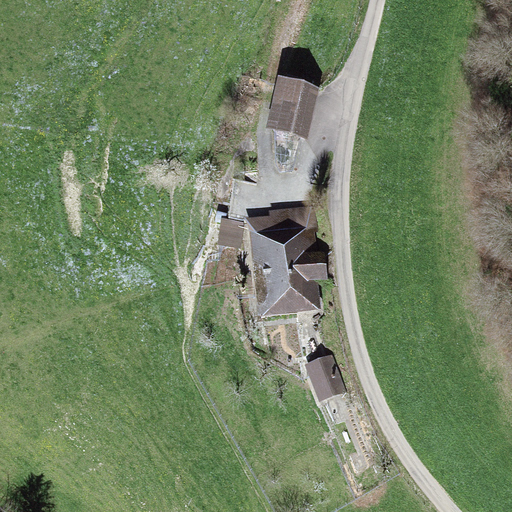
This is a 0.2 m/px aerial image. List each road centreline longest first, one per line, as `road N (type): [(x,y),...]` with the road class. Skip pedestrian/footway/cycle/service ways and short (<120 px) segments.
road 1 (unclassified): [(377,0),(338,195),(348,312),(387,425),(450,511)]
road 2 (track): [(246,205),(296,196),(323,137),(349,114)]
